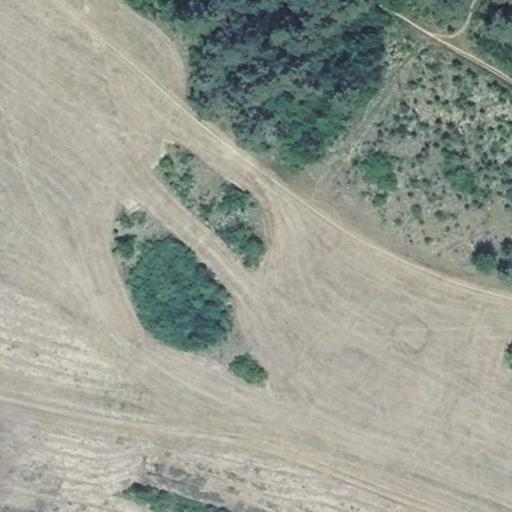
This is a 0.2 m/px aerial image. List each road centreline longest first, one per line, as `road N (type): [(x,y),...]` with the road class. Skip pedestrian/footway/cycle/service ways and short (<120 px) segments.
road 1 (track): [(0,88),(26,175),(73,267),(132,338),(177,370),(511,504)]
road 2 (track): [(511,292),(422,273),(346,231),(60,0)]
road 3 (track): [(0,397),(285,452),(446,511)]
